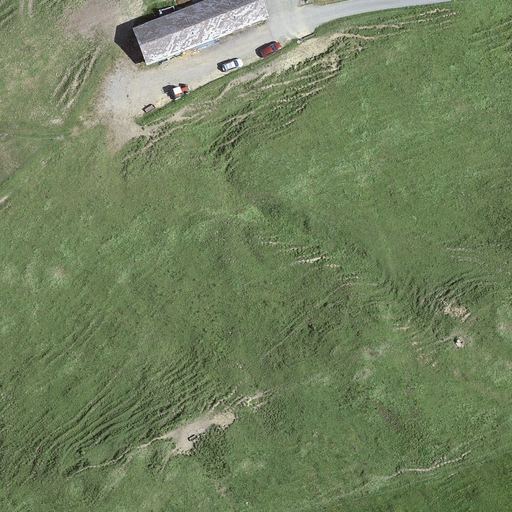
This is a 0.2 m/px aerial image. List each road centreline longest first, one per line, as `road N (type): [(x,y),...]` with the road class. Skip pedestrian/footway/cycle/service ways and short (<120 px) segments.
road 1 (track): [(125,101),(271,33),(339,11),(416,0)]
road 2 (track): [(0,131),(66,124),(125,101)]
